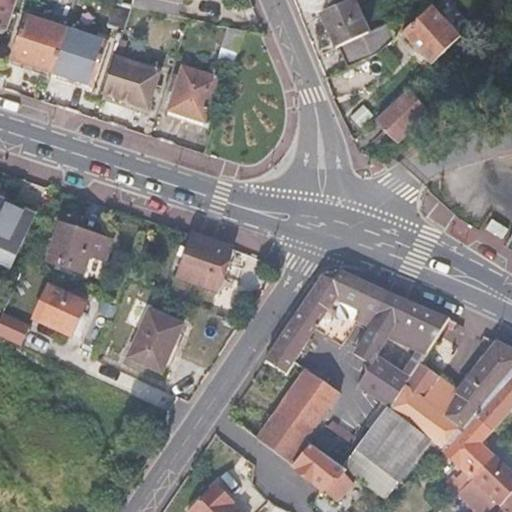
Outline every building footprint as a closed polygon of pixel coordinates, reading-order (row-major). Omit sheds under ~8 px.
[(0,0),(0,27),(6,29),(15,0),(0,0)] [(132,0),(131,5),(177,16),(181,0),(132,0)] [(347,0),(319,14),(334,44),(366,28),(350,0),(347,0)] [(428,64),(458,35),(428,5),(398,32),(428,64)] [(10,59),(50,72),(64,27),(24,14),(10,59)] [(366,28),(334,44),(344,65),(375,50),(391,36),(385,24),(383,19),(366,28)] [(219,60),(236,63),(242,28),(225,25),(219,60)] [(64,27),(50,72),(90,85),(104,41),(64,27)] [(114,55),(101,94),(146,108),(159,70),(114,55)] [(201,125),(217,79),(181,67),(166,113),(201,125)] [(404,88),(373,118),(395,141),(425,111),(404,88)] [(471,201),(478,194),(473,189),(466,197),(471,201)] [(0,260),(8,264),(31,212),(3,200),(0,209),(0,260)] [(505,242),(511,232),(494,221),(487,231),(505,242)] [(101,258),(107,239),(58,223),(46,259),(80,270),(87,253),(101,258)] [(214,290),(229,247),(190,234),(176,276),(214,290)] [(371,326),(390,292),(343,271),(323,276),(266,360),(285,373),(296,359),(306,366),(309,368),(324,379),(330,369),(303,349),(320,325),(342,344),(359,320),(371,326)] [(69,333),(83,301),(46,284),(31,316),(69,333)] [(388,335),(408,300),(390,292),(371,326),(359,348),(375,359),(379,353),(388,335)] [(447,317),(408,300),(388,335),(425,351),(447,317)] [(126,355),(159,370),(180,322),(147,307),(126,355)] [(471,329),(447,317),(425,351),(410,376),(391,405),(430,436),(444,448),(474,415),(505,379),(511,371),(511,348),(497,341),(465,381),(444,367),(471,329)] [(360,380),(375,359),(359,348),(357,346),(347,369),(360,380)] [(410,376),(379,353),(375,359),(360,380),(383,398),(391,405),(410,376)] [(296,359),(285,373),(295,380),(306,366),(296,359)] [(341,392),(324,379),(309,368),(258,439),(289,463),(292,465),(313,438),(309,435),(341,392)] [(511,405),(511,385),(505,379),(474,415),(490,430),(493,426),(511,405)] [(430,436),(391,405),(359,444),(401,479),(430,436)] [(474,415),(444,448),(471,476),(493,455),(480,441),(490,430),(474,415)] [(313,438),(292,465),(322,488),(323,487),(336,497),(351,478),(337,468),(341,462),(313,438)] [(511,476),(493,455),(471,476),(488,495),(470,511),(488,511),(496,504),(511,488),(511,476)] [(386,498),(400,484),(392,476),(379,489),(386,498)] [(219,484),(188,511),(239,511),(233,505),(236,502),(219,484)]
